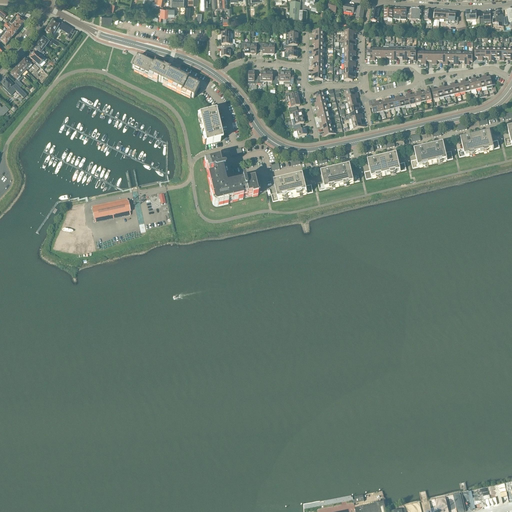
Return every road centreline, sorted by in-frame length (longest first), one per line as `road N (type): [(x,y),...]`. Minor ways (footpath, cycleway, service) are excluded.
road 1 (residential): [(511,3),(364,0)]
road 2 (tertiary): [(88,28),(217,77)]
